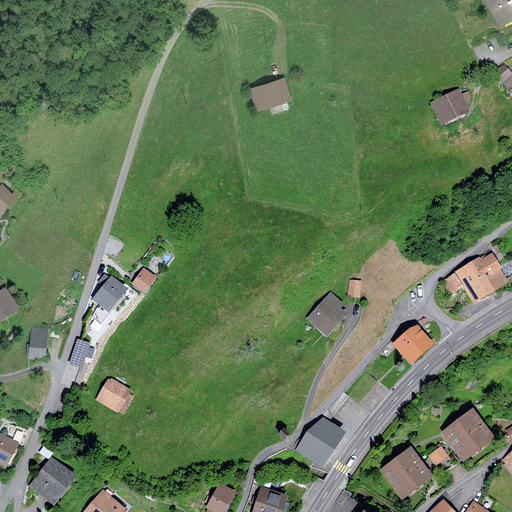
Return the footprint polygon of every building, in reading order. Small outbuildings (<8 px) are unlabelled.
[(500,21),(511,14),(511,0),(489,0),(501,20),(500,21)] [(509,87),(511,84),(511,77),(504,67),(501,69),(492,76),(499,84),(504,80),(509,87)] [(255,91),(260,105),(286,97),(281,82),(255,91)] [(440,122),(465,111),(463,107),(469,104),(471,98),(468,92),(458,96),(457,94),(433,105),(440,122)] [(2,188),(0,189),(0,207),(0,208),(11,196),(2,188)] [(492,246),(496,251),(501,247),(497,243),(492,246)] [(496,267),(491,257),(474,266),(489,291),(504,281),(495,267),(496,267)] [(458,274),(473,300),(489,291),(474,266),(473,264),(461,271),(462,272),(458,274)] [(134,284),(144,291),(153,278),(142,270),(140,273),(141,274),(134,284)] [(442,281),(450,294),(462,286),(454,274),(442,281)] [(96,299),(108,309),(123,291),(105,276),(100,282),(103,285),(100,288),(103,291),(96,299)] [(351,282),(349,295),(358,296),(359,283),(351,282)] [(0,319),(16,309),(5,292),(4,292),(2,289),(0,290),(0,319)] [(341,314),(335,309),(340,303),(339,304),(331,296),(326,301),(327,303),(312,319),(326,331),(326,332),(342,314),(341,314)] [(397,344),(411,360),(431,342),(417,326),(397,344)] [(39,356),(44,357),(46,330),(32,328),(31,336),(33,336),(31,346),(28,346),(28,349),(31,350),(31,359),(38,360),(39,356)] [(79,343),(77,349),(86,352),(88,346),(79,343)] [(351,389),(353,390),(362,398),(376,381),(365,373),(351,389)] [(116,411),(117,410),(123,413),(132,398),(109,383),(98,400),(116,411)] [(348,396),(357,403),(362,398),(353,390),(348,396)] [(453,423),(456,427),(446,434),(464,458),(474,450),(472,448),(479,443),(481,446),(490,438),(472,414),(463,421),(460,417),(453,423)] [(314,437),(307,432),(297,441),(295,444),(298,446),(295,452),(321,462),(339,435),(323,424),(314,437)] [(284,431),(279,435),(284,440),(289,435),(284,431)] [(0,460),(4,463),(14,445),(15,446),(17,443),(6,437),(4,440),(0,437),(0,460)] [(443,445),(429,454),(436,465),(450,456),(443,445)] [(45,446),(41,452),(50,458),(54,452),(45,446)] [(384,472),(402,496),(412,489),(410,486),(417,481),(419,484),(428,477),(410,452),(401,459),(398,455),(391,461),(394,465),(384,472)] [(50,499),(61,485),(64,487),(72,477),(52,462),(33,486),(50,499)] [(213,511),(215,509),(221,511),(232,493),(221,487),(206,511),(213,511)] [(257,509),(255,511),(277,511),(282,498),(261,491),(255,508),(257,509)] [(103,494),(87,511),(120,511),(122,510),(103,494)] [(448,511),(441,503),(431,511),(448,511)]
